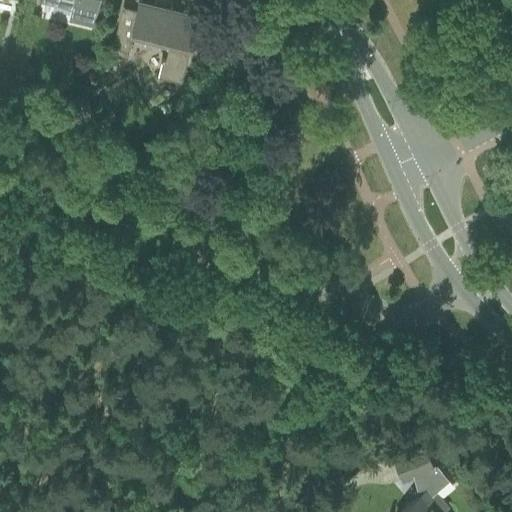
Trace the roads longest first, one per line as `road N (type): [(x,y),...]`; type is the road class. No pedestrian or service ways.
road 1 (residential): [(368,308),(171,228),(0,178)]
road 2 (tertiary): [(417,156),(373,65),(338,28)]
road 3 (tertiary): [(338,28),(390,170)]
road 4 (tertiary): [(390,170),(426,247),(457,289)]
road 5 (tertiary): [(478,269),(417,156)]
